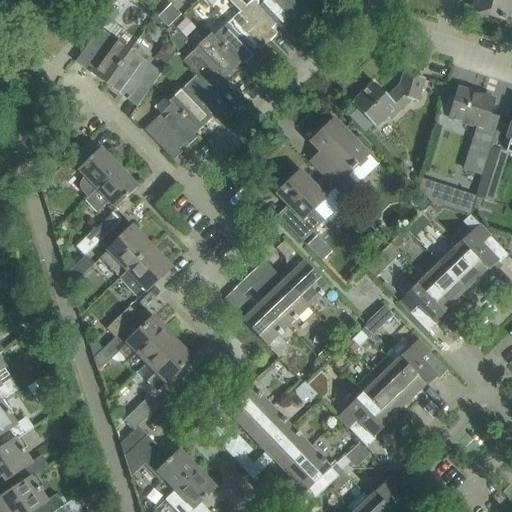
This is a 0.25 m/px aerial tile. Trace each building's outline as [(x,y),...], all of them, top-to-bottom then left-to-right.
[(265,0),(261,4),(257,0),(251,0),(245,6),(239,0),(227,0),(239,12),(268,42),(277,34),(272,29),(276,25),(281,30),(301,11),(290,0),(265,0)] [(476,0),(473,10),(503,20),(509,0),(476,0)] [(211,35),(210,36),(238,66),(243,62),(245,64),(255,55),(250,50),(255,45),(260,50),(268,42),(239,12),(213,37),(211,35)] [(130,51),(99,29),(79,57),(94,68),(90,73),(106,85),(130,51)] [(224,79),(238,66),(210,36),(182,62),(196,76),(198,77),(211,92),(220,83),(215,78),(219,74),(224,79)] [(162,44),(154,55),(166,64),(174,53),(162,44)] [(161,73),(130,51),(106,85),(122,96),(126,91),(132,95),(139,84),(148,91),(161,73)] [(373,82),(351,103),(375,128),(384,119),(387,122),(410,100),(417,102),(424,79),(403,73),(396,95),(391,101),(373,82)] [(196,76),(169,102),(198,132),(212,118),(207,113),(211,109),(216,114),(225,106),(211,92),(198,77),(196,76)] [(450,116),(477,125),(467,155),(486,161),(494,136),(500,118),(488,114),(493,101),(458,90),(450,116)] [(170,106),(144,130),(159,147),(167,139),(176,148),(181,143),(186,148),(196,139),(194,136),(198,132),(169,102),(168,103),(170,106)] [(332,164),(320,175),(342,197),(354,186),(345,177),(367,155),(334,120),(311,143),(332,164)] [(506,139),(494,136),(486,161),(470,210),(488,215),(507,153),(511,154),(511,124),(510,124),(506,139)] [(96,190),(119,168),(100,148),(77,170),(83,176),(81,179),(79,182),(79,185),(81,190),(88,197),(96,190)] [(74,172),(65,164),(47,181),(55,190),(74,172)] [(108,202),(115,209),(118,206),(138,187),(119,168),(96,190),(88,197),(85,201),(96,213),(108,202)] [(295,213),(284,223),(302,242),(324,221),(313,209),(325,198),(300,172),(277,194),(295,213)] [(422,196),(418,200),(418,207),(423,212),(431,205),(422,196)] [(103,239),(121,221),(112,213),(94,230),(103,239)] [(479,225),(454,248),(481,275),(487,270),(488,271),(498,262),(481,244),(486,239),(490,236),(479,225)] [(100,259),(119,279),(151,247),(132,227),(107,251),(108,251),(100,259)] [(315,233),(305,243),(322,260),(331,250),(315,233)] [(490,236),(486,239),(502,256),(505,253),(490,236)] [(296,269),(283,281),(308,307),(319,296),(320,298),(324,295),(322,293),(329,287),(284,241),(276,249),(284,257),(284,256),(290,263),(291,267),(293,266),(296,269)] [(171,268),(151,247),(119,279),(138,299),(146,291),(171,268)] [(454,248),(439,264),(465,291),(474,282),(475,284),(482,277),(481,275),(454,248)] [(66,274),(70,287),(94,264),(85,256),(66,274)] [(372,261),(365,268),(375,278),(382,271),(372,261)] [(439,264),(422,279),(448,307),(450,308),(457,301),(456,300),(465,291),(439,264)] [(251,288),(263,301),(287,327),(308,307),(283,281),(271,293),(251,273),(243,280),(251,288)] [(422,279),(398,303),(409,314),(417,306),(434,323),(444,314),(443,312),(448,307),(422,279)] [(243,296),(251,288),(243,280),(235,288),(243,296)] [(491,287),(483,294),(491,302),(498,294),(491,287)] [(263,301),(242,320),(267,346),(278,335),(280,337),(283,334),(282,332),(287,327),(263,301)] [(369,320),(361,331),(368,338),(393,314),(385,306),(369,320)] [(115,338),(119,334),(138,316),(129,307),(106,329),(115,338)] [(467,310),(459,317),(467,325),(474,317),(467,310)] [(119,334),(115,338),(93,359),(97,372),(119,352),(128,361),(136,353),(146,363),(172,338),(153,318),(127,342),(119,334)] [(172,338),(146,363),(156,373),(147,381),(157,392),(191,358),(172,338)] [(420,359),(429,351),(418,340),(393,363),(420,390),(426,385),(427,386),(437,377),(420,359)] [(10,377),(0,384),(0,383),(0,371),(7,367),(0,356),(0,400),(18,389),(10,377)] [(421,392),(420,390),(393,363),(387,357),(371,372),(404,406),(413,397),(414,399),(421,392)] [(361,394),(387,422),(389,423),(396,416),(395,415),(404,406),(371,372),(355,388),(361,394)] [(39,381),(27,390),(38,407),(51,398),(39,381)] [(261,396),(263,395),(259,391),(258,393),(252,386),(226,411),(244,431),(270,406),(261,396)] [(0,449),(23,434),(33,427),(26,416),(16,423),(1,401),(18,389),(0,400),(0,449)] [(382,427),(387,422),(361,394),(337,417),(348,429),(356,421),(373,438),(383,429),(382,427)] [(133,431),(138,426),(159,406),(150,396),(124,421),(133,431)] [(430,402),(422,409),(430,417),(438,409),(430,402)] [(244,431),(265,452),(291,427),(270,406),(244,431)] [(213,423),(206,431),(213,439),(221,431),(213,423)] [(406,425),(398,432),(406,440),(414,432),(406,425)] [(144,459),(175,491),(198,469),(179,449),(169,459),(138,426),(133,431),(120,444),(129,474),(130,473),(129,473),(144,459)] [(41,455),(31,461),(17,439),(34,428),(33,427),(23,434),(0,449),(0,475),(1,475),(11,491),(48,466),(41,455)] [(265,452),(253,464),(245,471),(253,480),(273,460),(284,472),(310,447),(291,427),(265,452)] [(345,458),(350,463),(357,470),(371,456),(360,444),(345,458)] [(283,511),(284,511),(309,489),(319,480),(331,468),(310,447),(284,472),(297,485),(295,486),(291,486),(291,491),(277,504),(283,511)] [(237,464),(245,471),(253,464),(245,456),(237,464)] [(54,511),(55,511),(64,505),(56,493),(47,500),(32,478),(49,466),(48,466),(11,491),(0,498),(0,511),(54,511)] [(319,480),(326,488),(338,476),(331,468),(319,480)] [(198,469),(175,491),(167,499),(179,511),(208,511),(200,503),(216,488),(198,469)] [(395,494),(403,487),(392,475),(368,499),(380,511),(411,511),(412,511),(395,494)] [(317,497),(326,488),(319,480),(309,489),(317,497)] [(509,501),(511,498),(511,487),(509,485),(502,493),(509,501)] [(81,511),(76,497),(64,505),(55,511),(54,511),(81,511)] [(380,511),(368,499),(353,511),(380,511)] [(141,504),(146,511),(150,511),(157,507),(153,501),(147,500),(141,504)]
